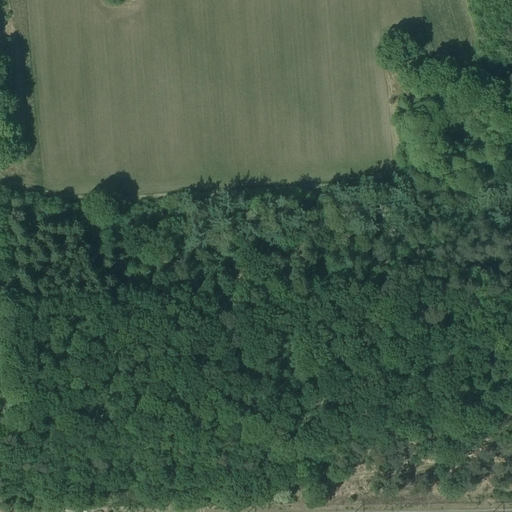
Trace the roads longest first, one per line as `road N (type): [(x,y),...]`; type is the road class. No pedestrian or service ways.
road 1 (track): [(0,194),(62,205),(511,187)]
road 2 (track): [(5,296),(11,430)]
